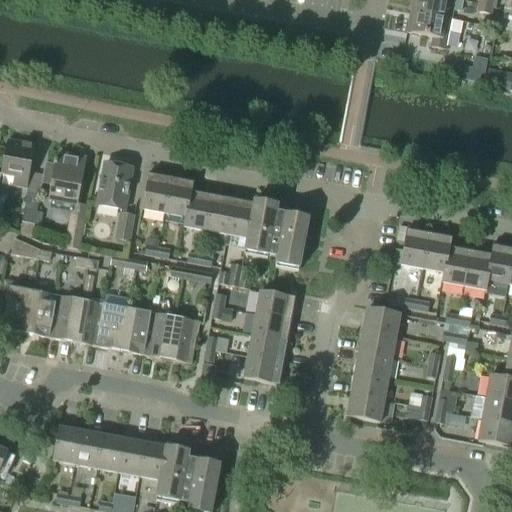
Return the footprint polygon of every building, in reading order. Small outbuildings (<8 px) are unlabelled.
[(449,0),(412,0),(410,13),(450,21),(452,11),(460,13),(463,2),(454,1),(449,0)] [(478,0),(477,5),(492,8),(493,0),(478,0)] [(511,0),(505,0),(503,15),(511,17),(511,0)] [(475,13),(491,16),(492,8),(477,5),(475,13)] [(406,34),(432,39),(431,48),(444,51),(448,33),(460,35),(462,23),(450,21),(410,13),(406,34)] [(402,52),(403,42),(383,38),(381,48),(402,52)] [(510,93),(511,80),(511,75),(503,74),(499,91),(510,93)] [(0,176),(13,179),(12,188),(26,191),(34,147),(6,141),(0,176)] [(84,160),(57,155),(48,203),(75,209),(84,160)] [(96,208),(123,213),(131,170),(104,165),(96,205),(96,208)] [(141,212),(164,216),(171,178),(148,173),(141,212)] [(182,229),(191,191),(193,182),(171,178),(164,216),(184,220),(182,229)] [(182,229),(205,234),(212,195),(191,191),(182,229)] [(31,240),(39,196),(26,194),(19,235),(31,240)] [(205,234),(226,238),(233,199),(212,195),(205,234)] [(226,238),(242,241),(249,202),(233,199),(226,238)] [(269,258),(277,214),(275,214),(277,207),(249,202),(242,241),(245,241),(243,253),(244,253),(269,258)] [(129,244),(134,217),(119,214),(114,241),(129,244)] [(308,220),(277,214),(269,258),(275,259),(273,266),(275,267),(298,271),(302,249),(303,245),(304,240),(304,236),(306,227),(308,220)] [(84,219),(69,216),(63,249),(77,252),(84,219)] [(399,267),(422,272),(429,233),(407,229),(402,252),(399,267)] [(422,272),(442,275),(449,237),(429,233),(422,272)] [(440,285),(463,289),(470,250),(450,247),(451,237),(449,237),(442,275),(440,285)] [(10,256),(38,261),(40,252),(39,252),(13,240),(10,256)] [(506,287),(508,288),(511,264),(511,248),(492,245),(490,254),(485,283),(506,287)] [(145,246),(143,257),(155,259),(157,249),(145,246)] [(155,259),(167,262),(167,260),(169,251),(157,249),(155,259)] [(463,289),(483,293),(490,254),(470,250),(463,289)] [(40,252),(38,261),(49,263),(51,254),(40,252)] [(188,254),(186,264),(186,265),(199,267),(201,257),(188,254)] [(212,259),(201,257),(199,267),(210,269),(210,267),(212,259)] [(74,268),(85,270),(87,261),(76,258),(74,268)] [(134,272),(136,262),(126,260),(124,260),(122,269),(134,272)] [(87,261),(85,270),(96,272),(98,263),(87,261)] [(136,262),(134,272),(145,274),(147,264),(136,262)] [(230,266),(228,275),(226,287),(238,289),(242,268),(230,266)] [(169,278),(181,280),(183,270),(171,268),(169,278)] [(238,289),(248,291),(249,284),(252,269),(242,268),(238,289)] [(183,270),(181,280),(192,282),(194,272),(183,270)] [(219,273),(216,285),(217,285),(226,287),(228,275),(219,273)] [(6,300),(0,331),(25,335),(33,293),(8,289),(6,300)] [(33,293),(25,335),(49,340),(57,298),(33,293)] [(258,293),(254,315),(293,322),(297,300),(258,293)] [(225,297),(215,296),(214,295),(212,307),(223,310),(225,297)] [(57,298),(49,340),(72,344),(80,302),(57,298)] [(405,300),(403,309),(415,312),(417,303),(405,300)] [(80,302),(72,344),(95,348),(103,306),(80,302)] [(428,305),(417,303),(415,312),(427,314),(428,305)] [(103,306),(95,348),(119,353),(127,311),(103,306)] [(221,322),(223,310),(212,307),(210,320),(211,320),(221,322)] [(460,308),(458,317),(456,327),(468,330),(470,319),(472,311),(460,308)] [(400,316),(366,310),(362,332),(396,338),(400,316)] [(143,357),(150,315),(127,311),(119,353),(143,357)] [(150,315),(143,357),(166,361),(174,319),(150,315)] [(250,337),(289,344),(293,322),(254,315),(250,337)] [(456,327),(458,317),(446,315),(444,324),(444,325),(456,327)] [(488,324),(488,326),(500,328),(502,318),(490,315),(488,324)] [(500,328),(511,330),(511,327),(511,319),(502,318),(500,328)] [(191,366),(198,324),(174,319),(166,361),(191,366)] [(392,360),(396,338),(362,332),(358,354),(392,360)] [(441,343),(448,344),(454,345),(456,335),(455,335),(443,333),(441,343)] [(456,335),(454,345),(464,347),(466,337),(456,335)] [(250,337),(246,359),(285,366),(289,344),(250,337)] [(217,340),(208,339),(207,339),(205,351),(214,353),(217,340)] [(443,369),(453,371),(461,373),(462,371),(464,360),(463,360),(464,352),(447,349),(446,358),(445,358),(443,369)] [(212,364),(214,353),(205,351),(203,363),(212,364)] [(388,382),(392,360),(358,354),(354,375),(388,382)] [(427,367),(437,368),(439,356),(438,356),(429,354),(427,367)] [(285,366),(246,359),(242,381),(243,381),(281,388),(285,366)] [(488,379),(511,383),(511,360),(506,359),(502,379),(488,377),(488,379)] [(435,380),(437,368),(427,367),(424,379),(435,380)] [(451,383),(453,371),(443,369),(441,381),(451,383)] [(384,403),(388,382),(354,375),(350,396),(384,403)] [(511,383),(488,379),(484,399),(511,403),(511,383)] [(380,425),(384,403),(350,396),(346,419),(373,424),(380,425)] [(419,409),(429,411),(431,399),(421,397),(419,409)] [(511,403),(484,399),(481,421),(511,426),(511,403)] [(435,412),(446,414),(448,402),(437,400),(435,412)] [(429,411),(407,407),(406,407),(404,419),(426,423),(427,423),(429,411)] [(443,426),(446,414),(435,412),(433,424),(443,426)] [(511,426),(481,421),(477,443),(483,444),(510,450),(511,438),(511,426)] [(51,463),(74,467),(80,433),(58,429),(51,463)] [(96,472),(102,437),(80,433),(74,467),(96,472)] [(96,472),(116,475),(122,441),(102,437),(96,472)] [(19,447),(0,438),(0,470),(8,455),(14,458),(19,447)] [(116,475),(139,479),(144,445),(122,441),(116,475)] [(157,483),(163,449),(144,445),(139,479),(157,483)] [(188,453),(163,449),(157,483),(154,500),(156,500),(179,504),(187,461),(188,453)] [(186,506),(184,511),(210,511),(219,466),(187,461),(179,504),(186,506)] [(56,495),(55,504),(66,506),(68,497),(56,495)] [(113,495),(111,505),(109,511),(132,511),(135,499),(113,495)] [(80,499),(68,497),(66,506),(78,509),(80,499)] [(109,511),(111,505),(99,502),(97,511),(109,511)]
